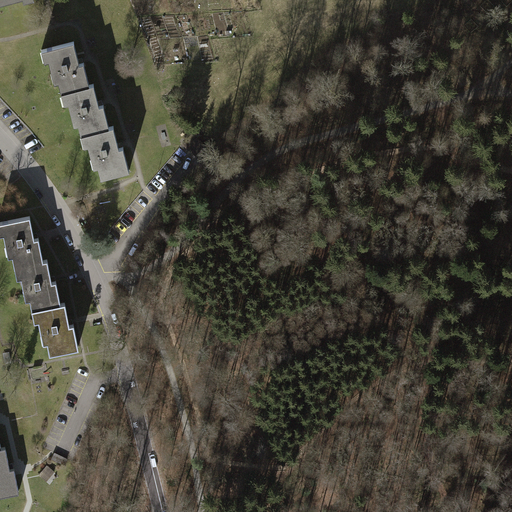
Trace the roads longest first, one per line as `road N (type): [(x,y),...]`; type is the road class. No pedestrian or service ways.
road 1 (track): [(93,277),(133,275),(161,262),(246,173),(299,143),(471,94),(511,94)]
road 2 (track): [(451,511),(422,408),(442,285),(465,208),(437,103)]
road 3 (residential): [(162,511),(124,360),(93,277),(0,137)]
road 4 (track): [(121,276),(166,360),(207,511)]
